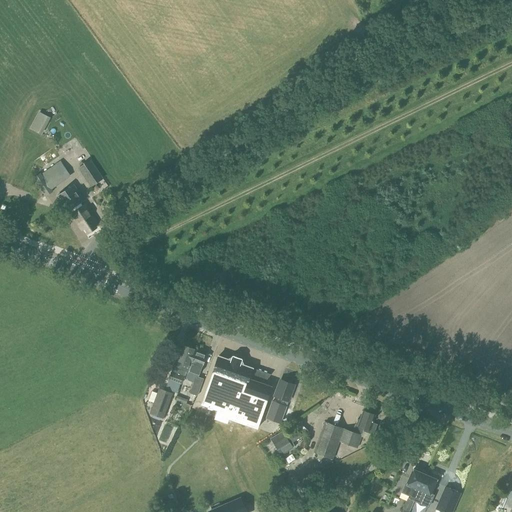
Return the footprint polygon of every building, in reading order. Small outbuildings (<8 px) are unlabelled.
[(40,133),(47,120),(37,115),(31,128),(40,133)] [(78,168),(91,186),(102,178),(90,160),(78,168)] [(41,173),(34,178),(46,196),(53,191),(50,188),(68,175),(60,162),(41,174),(41,173)] [(73,186),(57,196),(68,212),(71,210),(73,213),(82,206),(80,203),(83,201),(73,186)] [(73,213),(71,214),(82,230),(85,228),(88,233),(96,228),(93,223),(95,221),(84,205),(82,206),(73,213)] [(182,345),(177,360),(176,360),(169,380),(181,385),(184,377),(187,378),(189,371),(195,352),(196,350),(182,345)] [(255,346),(254,351),(266,355),(268,350),(255,346)] [(198,377),(207,354),(196,350),(197,350),(196,350),(195,352),(189,371),(187,378),(188,380),(193,382),(190,393),(197,396),(203,378),(198,377)] [(219,355),(202,403),(218,409),(216,417),(226,420),(228,417),(256,427),(271,386),(249,378),(253,368),(243,364),(242,361),(243,359),(232,355),(232,357),(229,359),(219,355)] [(274,396),(279,397),(288,401),(294,385),(280,380),(274,396)] [(181,383),(180,394),(189,395),(191,385),(181,383)] [(172,394),(159,389),(150,413),(164,418),(172,394)] [(288,401),(279,397),(277,402),(286,406),(287,406),(288,401)] [(286,406),(277,402),(272,401),(266,419),(280,424),(286,406)] [(376,425),(372,423),(375,415),(373,414),(373,413),(370,412),(369,413),(363,410),(360,420),(358,419),(356,425),(357,425),(354,433),(343,430),(344,428),(325,422),(314,453),(333,460),(339,441),(357,448),(362,433),(372,436),(376,425)] [(281,456),(295,447),(293,443),(289,437),(284,430),(270,439),(281,456)] [(298,430),(289,437),(293,443),(302,436),(298,430)] [(413,469),(406,485),(419,490),(426,475),(421,472),(422,471),(415,468),(414,470),(413,469)] [(437,479),(436,479),(437,478),(431,475),(430,476),(426,475),(419,490),(424,492),(431,495),(437,479)] [(401,494),(407,496),(402,509),(409,511),(415,499),(417,495),(419,490),(406,485),(404,486),(401,494)] [(415,499),(421,502),(424,492),(419,490),(417,495),(415,499)] [(246,511),(240,498),(208,511),(246,511)] [(441,498),(436,509),(443,511),(444,511),(451,511),(455,504),(441,498)]
